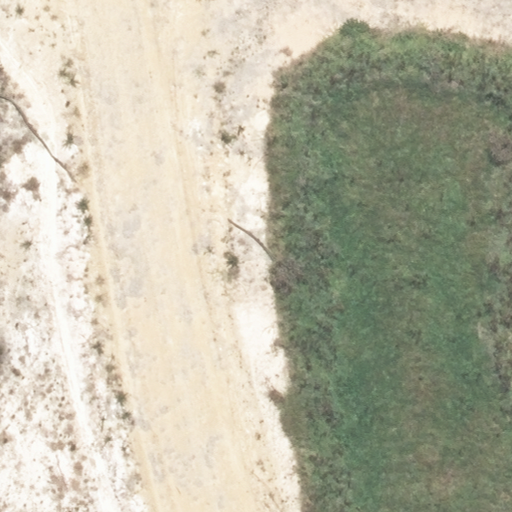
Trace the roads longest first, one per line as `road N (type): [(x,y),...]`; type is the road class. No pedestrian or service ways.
road 1 (tertiary): [(146,511),(98,183),(89,0)]
road 2 (tertiary): [(230,0),(231,169),(277,511)]
